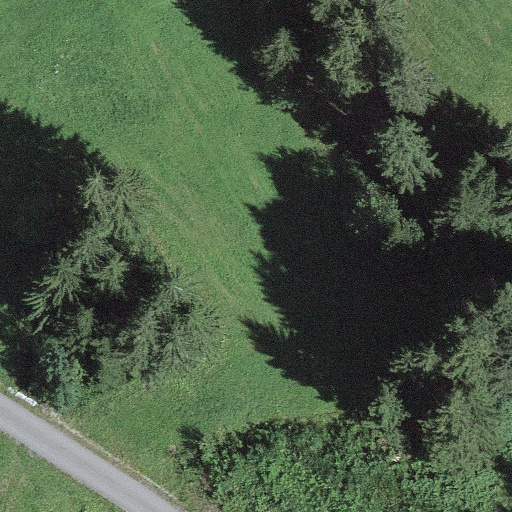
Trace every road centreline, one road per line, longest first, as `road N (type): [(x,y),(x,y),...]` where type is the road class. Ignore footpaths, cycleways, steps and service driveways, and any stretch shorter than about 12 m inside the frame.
road 1 (track): [(0,151),(79,160),(122,178),(215,267),(257,295),(315,292),(335,269),(335,227),(260,102),(220,0)]
road 2 (track): [(154,511),(0,412)]
